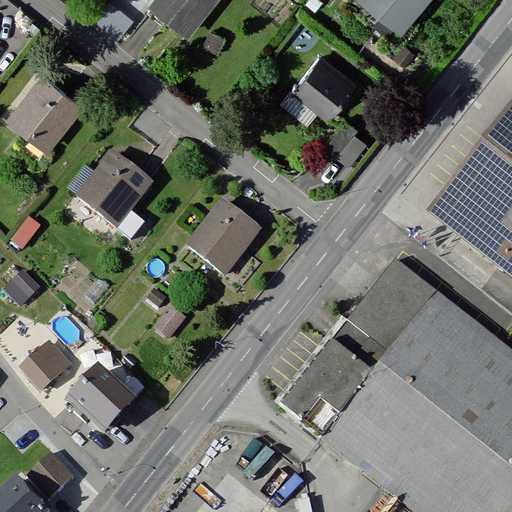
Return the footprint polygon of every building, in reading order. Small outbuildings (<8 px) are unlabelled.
[(224,0),(159,0),(152,9),(191,40),(224,0)] [(437,0),(360,0),(407,37),(437,0)] [(132,21),(108,3),(93,23),(117,41),(132,21)] [(224,40),(210,33),(202,48),(217,55),(224,40)] [(362,90),(322,59),(295,94),(335,124),(362,90)] [(85,112),(42,78),(8,121),(51,155),(85,112)] [(511,93),(421,208),(511,279),(511,93)] [(369,145),(345,126),(327,148),(351,168),(369,145)] [(154,190),(112,158),(77,203),(118,235),(154,190)] [(226,206),(189,253),(228,284),(265,237),(226,206)] [(511,511),(511,353),(391,256),(274,401),(411,511),(511,511)] [(49,352),(27,374),(47,393),(69,371),(49,352)] [(103,383),(74,417),(112,448),(140,414),(103,383)] [(53,458),(29,479),(52,505),(76,483),(53,458)] [(42,511),(21,487),(0,505),(0,511),(42,511)]
